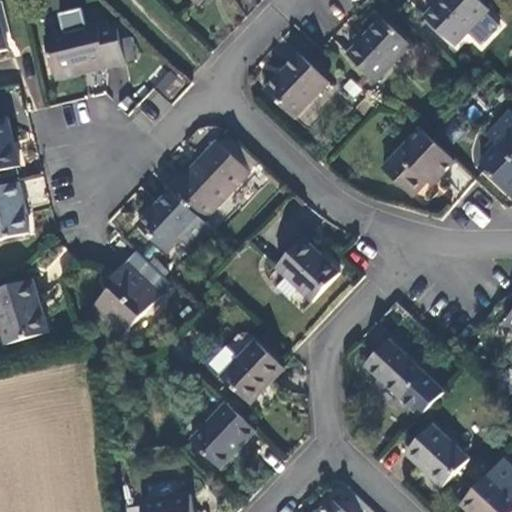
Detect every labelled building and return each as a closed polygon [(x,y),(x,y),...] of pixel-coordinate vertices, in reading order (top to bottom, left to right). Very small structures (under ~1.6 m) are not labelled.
[(478,0),(442,0),(426,18),(456,47),(468,34),(488,13),(490,11),(478,0)] [(500,25),(488,13),(468,34),(480,46),(500,25)] [(0,16),(0,52),(8,50),(0,16)] [(384,19),(349,56),(377,82),(412,47),(384,19)] [(108,22),(46,37),(55,76),(91,67),(92,72),(109,68),(127,63),(118,29),(111,30),(108,22)] [(330,84),(301,55),(266,92),(296,120),(330,84)] [(155,89),(176,100),(188,79),(167,68),(155,89)] [(493,153),(511,131),(511,112),(488,137),(493,141),(487,148),(493,153)] [(0,172),(21,167),(9,119),(0,120),(0,172)] [(441,178),(456,162),(430,137),(422,130),(385,170),(414,198),(437,174),(441,178)] [(511,131),(493,153),(482,164),(511,192),(511,131)] [(180,175),(168,188),(172,191),(201,219),(204,221),(250,173),(218,142),(184,179),(180,175)] [(44,177),(25,179),(28,205),(47,203),(44,177)] [(24,200),(20,183),(0,187),(0,240),(29,234),(21,200),(24,200)] [(201,219),(172,191),(140,226),(168,253),(182,239),(201,219)] [(204,221),(201,219),(182,239),(194,249),(213,229),(204,221)] [(278,269),(314,303),(341,274),(306,240),(278,269)] [(49,281),(76,266),(65,245),(37,260),(49,281)] [(171,283),(148,261),(138,272),(162,295),(171,283)] [(138,272),(128,263),(111,280),(117,285),(95,308),(125,336),(163,296),(162,295),(138,272)] [(0,321),(7,345),(45,334),(36,302),(40,301),(34,280),(0,289),(0,321)] [(367,366),(422,418),(446,393),(391,341),(367,366)] [(223,379),(252,406),(285,370),(257,342),(223,379)] [(221,470),(257,432),(228,404),(192,442),(221,470)] [(408,454),(444,489),(471,460),(435,426),(408,454)] [(511,511),(511,466),(506,460),(463,506),(469,511),(511,511)] [(142,502),(143,511),(193,511),(191,495),(142,502)] [(345,511),(333,501),(322,511),(345,511)]
